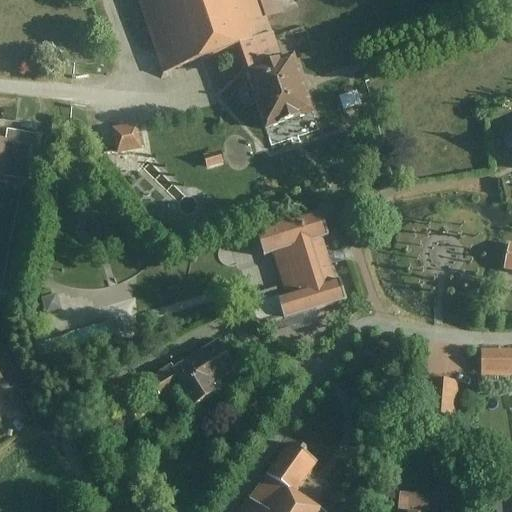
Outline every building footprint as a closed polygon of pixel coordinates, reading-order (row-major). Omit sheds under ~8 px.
[(134,0),(159,71),(270,34),(258,0),(134,0)] [(263,87),(279,138),(321,126),(306,75),(263,87)] [(143,131),(122,134),(126,159),(147,155),(143,131)] [(0,180),(7,181),(10,145),(0,143),(0,180)] [(343,299),(335,278),(323,282),(307,238),(321,234),(314,213),(249,235),(256,255),(272,250),(287,294),(269,300),(277,322),(343,299)] [(493,274),(511,278),(511,251),(499,249),(493,274)] [(226,371),(210,346),(163,376),(179,401),(226,371)] [(511,355),(475,358),(477,384),(511,382),(511,355)] [(456,426),(458,389),(425,387),(423,424),(456,426)] [(117,410),(132,429),(149,416),(133,397),(117,410)] [(316,511),(288,493),(306,466),(286,453),(247,511),(316,511)] [(511,511),(511,488),(494,490),(495,511),(511,511)] [(450,511),(450,491),(434,491),(434,511),(450,511)]
